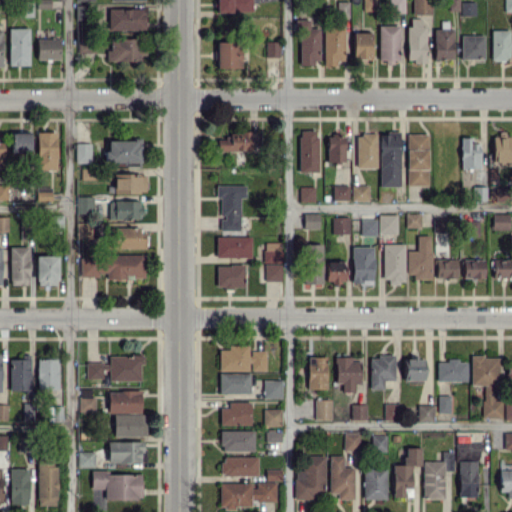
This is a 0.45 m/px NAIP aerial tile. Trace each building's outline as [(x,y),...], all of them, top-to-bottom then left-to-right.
[(35,0),(36,8),(50,8),(49,0),(35,0)] [(251,0),(215,0),(215,12),(251,12),(251,0)] [(361,0),(362,11),(375,10),(374,0),(361,0)] [(383,0),(383,11),(403,12),(403,0),(401,0),(383,0)] [(429,0),(411,0),(411,14),(429,14),(429,0)] [(457,0),(447,0),(448,10),(458,10),(457,0)] [(511,0),(502,0),(503,12),(511,11),(511,0)] [(474,1),(460,1),(459,15),(474,15),(474,1)] [(144,29),(144,8),(108,9),(108,30),(144,29)] [(424,18),(407,18),(406,61),(423,61),(424,18)] [(318,27),(309,27),(308,19),(297,19),(297,63),(319,63),(318,27)] [(343,24),(322,25),(323,65),(335,65),(335,60),(343,59),(343,24)] [(398,25),(377,25),(377,61),(399,61),(398,25)] [(8,28),(7,65),(28,65),(28,28),(8,28)] [(452,28),(432,28),(433,60),(452,59),(452,28)] [(490,59),(509,59),(508,29),(489,30),(490,59)] [(371,32),(352,32),(351,58),(370,59),(371,32)] [(483,35),(460,35),(460,58),(483,59),(483,35)] [(59,59),(58,38),(35,38),(35,59),(59,59)] [(109,38),(109,50),(106,50),(106,59),(145,60),(145,38),(109,38)] [(239,67),(239,41),(215,41),(215,67),(239,67)] [(279,56),(279,41),(265,41),(265,56),(279,56)] [(298,172),(317,171),(316,129),(297,130),(298,172)] [(55,131),(35,132),(36,169),(56,169),(55,131)] [(30,133),(10,132),(10,152),(29,153),(30,133)] [(379,186),(400,186),(398,132),(377,132),(379,186)] [(218,149),(256,149),(256,133),(218,133),(218,149)] [(376,133),(356,133),(355,167),(375,167),(376,133)] [(427,185),(427,133),(405,133),(406,185),(427,185)] [(326,161),(343,161),(344,135),(326,134),(326,161)] [(491,135),(491,162),(511,162),(510,135),(491,135)] [(479,168),(478,142),(470,143),(470,137),(459,137),(459,168),(479,168)] [(139,140),(107,140),(106,161),(138,162),(139,140)] [(90,162),(90,143),(75,142),(74,162),(90,162)] [(113,192),(144,193),(145,174),(113,173),(113,192)] [(368,200),(368,184),(350,184),(350,200),(368,200)] [(239,198),(244,198),(245,185),(215,185),(215,197),(219,197),(219,217),(219,230),(239,230),(239,198)] [(347,185),(331,185),(331,200),(347,200),(347,185)] [(313,186),(298,186),(298,201),(313,201),(313,186)] [(484,186),(471,186),(471,200),(485,200),(484,186)] [(50,187),(35,187),(36,201),(50,200),(50,187)] [(107,219),(140,219),(141,205),(137,205),(138,195),(117,195),(117,201),(108,201),(107,219)] [(92,196),(75,196),(75,214),(92,213),(92,196)] [(318,213),(302,213),(302,229),(318,229),(318,213)] [(404,226),(419,226),(419,213),(404,213),(404,226)] [(507,213),(491,213),(491,230),(508,229),(507,213)] [(395,214),(376,214),(377,233),(396,233),(395,214)] [(348,216),(330,216),(330,233),(348,233),(348,216)] [(445,217),(432,217),(432,232),(446,232),(445,217)] [(375,218),(359,219),(360,235),(376,235),(375,218)] [(478,236),(478,220),(463,220),(463,236),(478,236)] [(75,238),(91,238),(91,222),(75,222),(75,238)] [(111,227),(112,248),(143,248),(142,226),(111,227)] [(430,277),(430,235),(415,235),(415,250),(405,250),(405,277),(430,277)] [(215,257),(249,258),(250,236),(215,236),(215,257)] [(263,263),(281,262),(280,242),(262,242),(263,263)] [(321,283),(321,243),(304,244),(304,283),(321,283)] [(403,243),(381,244),(381,282),(403,282),(403,243)] [(8,246),(9,285),(28,284),(28,246),(8,246)] [(350,246),(351,284),(372,284),(371,246),(350,246)] [(35,255),(35,285),(57,285),(56,255),(35,255)] [(78,277),(102,277),(102,278),(144,278),(144,256),(78,255),(78,277)] [(434,278),(456,277),(456,258),(434,259),(434,278)] [(483,278),(483,259),(461,259),(461,277),(483,278)] [(511,278),(511,259),(492,259),(491,277),(511,278)] [(324,282),(344,282),(344,261),(325,260),(324,282)] [(280,263),(263,264),(264,281),(281,280),(280,263)] [(215,265),(215,287),(243,287),(243,264),(215,265)] [(218,371),(248,370),(247,344),(227,345),(227,349),(217,349),(218,371)] [(265,350),(249,350),(249,370),(265,370),(265,350)] [(9,390),(29,389),(28,354),(21,354),(21,358),(8,359),(9,390)] [(393,354),(376,354),(376,358),(368,358),(368,389),(382,389),(382,380),(393,380),(393,354)] [(85,362),(85,379),(102,378),(102,370),(108,370),(108,380),(139,380),(139,363),(143,363),(143,355),(107,355),(108,362),(85,362)] [(306,388),(325,388),(325,356),(306,357),(306,388)] [(359,361),(351,361),(350,356),(333,357),(334,382),(340,382),(341,391),(353,391),(353,384),(359,384),(359,361)] [(470,384),(481,384),(481,418),(501,417),(500,400),(492,400),(492,385),(497,385),(497,356),(469,356),(470,384)] [(423,380),(423,358),(403,357),(403,380),(423,380)] [(35,389),(57,389),(57,358),(36,358),(35,389)] [(465,380),(465,360),(435,360),(435,380),(465,380)] [(218,392),(249,392),(249,372),(218,373),(218,392)] [(262,398),(281,398),(281,380),(262,380),(262,398)] [(93,412),(93,388),(78,388),(78,412),(93,412)] [(106,413),(140,412),(140,390),(106,390),(106,413)] [(436,412),(449,412),(448,394),(436,395),(436,412)] [(329,399),(313,399),(314,418),(330,418),(329,399)] [(249,424),(249,401),(226,402),(227,407),(218,408),(218,424),(249,424)] [(21,420),(32,420),(33,403),(22,402),(21,420)] [(503,419),(511,419),(511,402),(503,402),(503,419)] [(365,419),(365,404),(350,403),(349,419),(365,419)] [(383,403),(383,420),(400,420),(400,403),(383,403)] [(431,420),(432,404),(412,404),(412,420),(431,420)] [(49,407),(48,421),(61,421),(61,407),(49,407)] [(262,425),(280,425),(280,408),(262,408),(262,425)] [(146,413),(112,414),(112,436),(146,436),(146,413)] [(280,441),(280,429),(264,429),(264,441),(280,441)] [(219,430),(219,451),(253,450),(252,430),(219,430)] [(357,432),(342,432),(342,450),(357,450),(357,432)] [(384,452),(385,434),(367,434),(367,452),(384,452)] [(106,441),(106,463),(144,462),(144,441),(106,441)] [(479,443),(455,442),(455,459),(479,460),(479,443)] [(410,497),(411,465),(419,465),(420,447),(403,447),(403,464),(392,464),(391,496),(410,497)] [(93,451),(76,451),(76,467),(94,466),(93,451)] [(421,461),(422,498),(443,498),(443,470),(452,470),(451,451),(440,451),(440,461),(421,461)] [(323,455),(302,455),(302,470),(293,470),(293,499),(324,498),(323,455)] [(327,493),(336,493),(336,499),(352,499),(353,467),(342,467),(342,455),(328,455),(327,493)] [(256,476),(257,457),(220,456),(220,475),(256,476)] [(457,496),(475,496),(474,461),(456,461),(457,496)] [(36,505),(56,504),(55,463),(35,464),(36,505)] [(385,499),(385,468),(362,467),(361,498),(385,499)] [(27,503),(28,468),(8,468),(8,503),(27,503)] [(107,474),(107,469),(89,470),(90,488),(104,488),(104,499),(140,498),(140,473),(107,474)] [(280,469),(264,469),(265,480),(280,480),(280,469)] [(497,491),(506,491),(506,497),(511,497),(511,469),(498,469),(497,491)] [(218,483),(218,508),(234,508),(234,506),(250,506),(250,501),(275,500),(275,481),(253,482),(218,483)]
